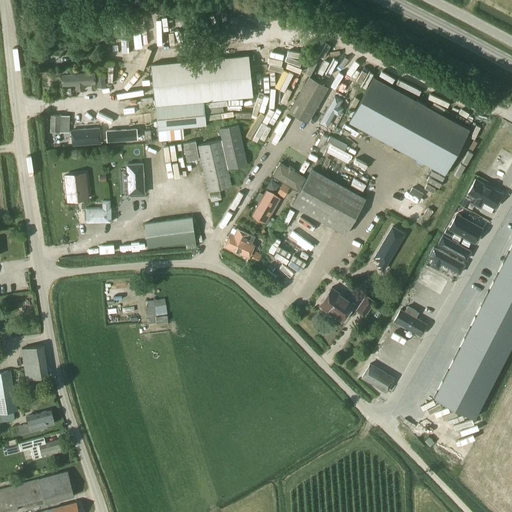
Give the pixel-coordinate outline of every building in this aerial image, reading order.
[(170,39),(170,24),(160,24),(159,39),(170,39)] [(152,64),(159,140),(184,138),(183,127),(206,125),(204,100),(253,96),(249,55),(152,64)] [(291,84),(297,74),(283,65),(277,75),(291,84)] [(94,71),(60,74),(61,86),(75,85),(75,90),(84,90),(83,84),(95,83),(94,71)] [(104,72),(95,73),(97,88),(105,87),(104,72)] [(309,75),(289,112),(308,122),(328,86),(309,75)] [(469,129),(373,77),(349,122),(445,174),(469,129)] [(335,96),(320,122),(327,126),(335,113),(338,115),(342,108),(339,106),(342,100),(335,96)] [(511,97),(510,96),(477,157),(509,175),(511,169),(511,97)] [(220,100),(221,111),(244,110),(244,100),(220,100)] [(433,103),(431,108),(443,112),(444,107),(433,103)] [(51,115),(50,132),(69,132),(70,116),(51,115)] [(342,120),(335,129),(348,138),(354,128),(342,120)] [(248,164),(239,124),(219,128),(222,140),(198,145),(208,191),(232,186),(228,168),(248,164)] [(99,127),(70,129),(72,145),(101,143),(99,127)] [(107,142),(132,140),(131,131),(106,133),(107,142)] [(322,134),(316,144),(322,147),(327,137),(322,134)] [(291,150),(286,158),(308,172),(313,163),(291,150)] [(477,157),(459,189),(492,208),(509,175),(477,157)] [(288,166),(280,161),(272,175),(298,191),(306,177),(294,170),(295,167),(289,164),(288,166)] [(313,168),(299,192),(292,205),(346,234),(366,198),(313,168)] [(64,176),(67,201),(89,198),(86,173),(64,176)] [(363,191),(367,185),(354,178),(350,184),(363,191)] [(126,184),(126,198),(146,197),(145,183),(126,184)] [(284,197),(290,187),(282,183),(277,193),(284,197)] [(418,203),(423,193),(412,186),(406,197),(418,203)] [(492,208),(459,189),(442,219),(476,238),(492,208)] [(260,201),(252,215),(266,223),(280,198),(266,190),(264,195),(260,193),(257,199),(260,201)] [(395,193),(392,199),(403,205),(399,212),(417,222),(424,209),(395,193)] [(85,207),(85,222),(110,222),(110,200),(102,200),(102,207),(85,207)] [(155,208),(157,217),(196,213),(195,202),(156,207),(155,208)] [(289,209),(282,222),(286,224),(293,211),(289,209)] [(193,216),(145,222),(148,247),(196,241),(193,216)] [(476,238),(442,219),(426,250),(459,270),(476,238)] [(299,239),(314,248),(323,230),(308,222),(299,239)] [(298,223),(293,232),(297,234),(302,225),(298,223)] [(379,261),(376,266),(384,271),(406,233),(392,225),(373,257),(379,261)] [(229,233),(223,246),(249,258),(255,244),(247,241),(250,234),(237,227),(233,234),(229,232),(229,233)] [(349,255),(353,258),(366,238),(361,235),(349,255)] [(275,262),(278,257),(272,254),(281,240),(274,236),(263,255),(275,262)] [(511,236),(432,394),(472,414),(511,335),(511,236)] [(459,270),(426,250),(409,281),(443,300),(459,270)] [(250,260),(256,264),(262,255),(256,251),(250,260)] [(268,258),(263,260),(267,268),(272,265),(268,258)] [(282,264),(274,274),(285,282),(293,271),(282,264)] [(443,300),(409,281),(391,311),(426,330),(443,300)] [(336,316),(337,314),(344,319),(354,304),(332,288),(320,305),(336,316)] [(366,294),(355,309),(364,316),(375,301),(366,294)] [(168,321),(165,298),(147,301),(148,306),(145,306),(147,320),(150,319),(150,323),(168,321)] [(426,330),(391,311),(373,342),(408,361),(426,330)] [(408,361),(373,342),(355,373),(390,393),(408,361)] [(49,376),(44,345),(21,348),(27,380),(49,376)] [(17,411),(11,370),(0,371),(0,413),(1,414),(2,422),(15,420),(13,412),(17,411)] [(51,411),(27,417),(29,423),(17,426),(20,435),(32,432),(47,428),(47,426),(54,424),(51,411)] [(422,439),(426,434),(416,424),(412,428),(422,439)] [(59,440),(46,443),(44,437),(20,443),(22,450),(31,448),(33,459),(62,451),(59,440)] [(5,455),(19,451),(16,442),(9,444),(9,445),(3,447),(5,455)] [(68,470),(39,478),(0,488),(0,511),(2,511),(1,511),(13,511),(18,511),(18,506),(36,501),(38,506),(74,496),(68,470)] [(78,511),(76,502),(54,508),(38,511),(78,511)]
